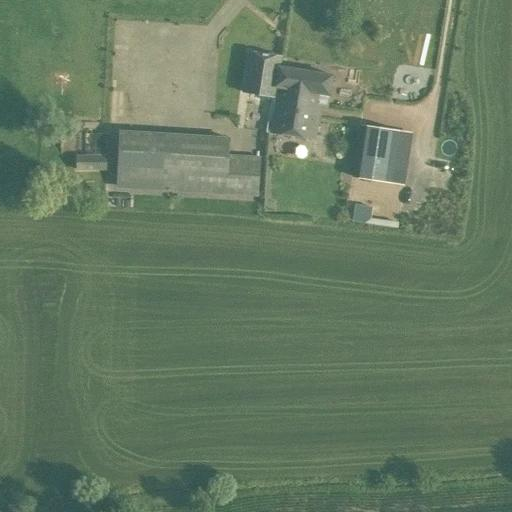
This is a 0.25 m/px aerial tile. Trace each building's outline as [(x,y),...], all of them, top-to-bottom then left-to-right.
[(251,53),(244,94),(275,99),(280,68),(282,58),(251,53)] [(275,99),(269,132),(316,139),(322,106),(328,107),(329,96),(330,96),(333,76),(280,68),(275,99)] [(398,131),(360,126),(352,177),(390,182),(398,131)] [(258,194),(260,156),(228,154),(229,138),(119,131),(116,186),(258,194)] [(76,170),(107,170),(107,155),(76,155),(76,170)] [(353,202),(352,222),(396,223),(396,220),(369,219),(370,203),(353,202)] [(371,216),(397,219),(398,207),(372,204),(371,216)]
